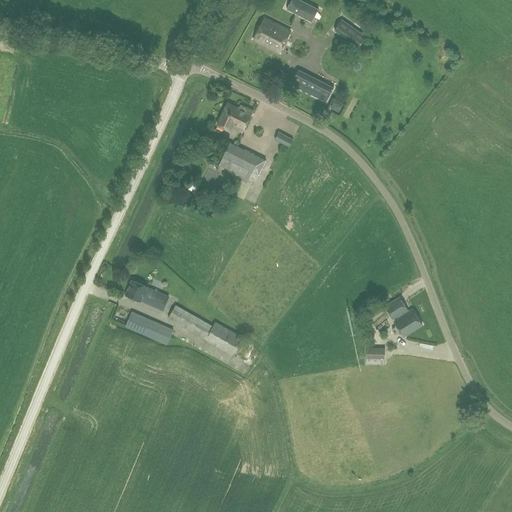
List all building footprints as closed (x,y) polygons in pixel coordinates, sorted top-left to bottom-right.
[(317,8),(301,0),(293,0),(288,10),(310,21),(317,8)] [(290,32),(264,19),(253,40),(279,53),(290,32)] [(359,48),(366,36),(342,19),(339,23),(349,30),(344,37),(359,48)] [(308,51),(317,33),(311,30),(301,48),(308,51)] [(308,52),(319,57),(328,39),(317,34),(308,52)] [(308,74),(300,89),(326,102),(334,87),(308,74)] [(342,106),(334,102),(331,107),(339,111),(342,106)] [(243,130),(253,111),(240,105),(239,108),(227,103),(217,124),(230,131),(233,124),(243,130)] [(293,140),(278,132),(274,139),(289,147),(293,140)] [(237,178),(240,179),(233,194),(243,199),(250,185),(248,184),(254,172),(259,174),(265,160),(230,143),(220,165),(239,174),(237,178)] [(198,187),(184,181),(182,187),(196,192),(198,187)] [(132,280),(126,295),(141,301),(141,300),(163,310),(169,297),(147,287),(147,286),(132,280)] [(207,317),(214,310),(192,288),(185,296),(207,317)] [(393,319),(397,316),(400,314),(402,316),(395,321),(405,336),(423,324),(412,309),(408,312),(407,310),(407,309),(399,297),(385,306),(393,319)] [(213,326),(176,304),(168,317),(206,339),(234,356),(244,338),(215,322),(213,326)] [(132,312),(126,326),(167,344),(174,330),(132,312)] [(366,355),(366,363),(385,364),(385,356),(385,347),(366,347),(366,355)]
